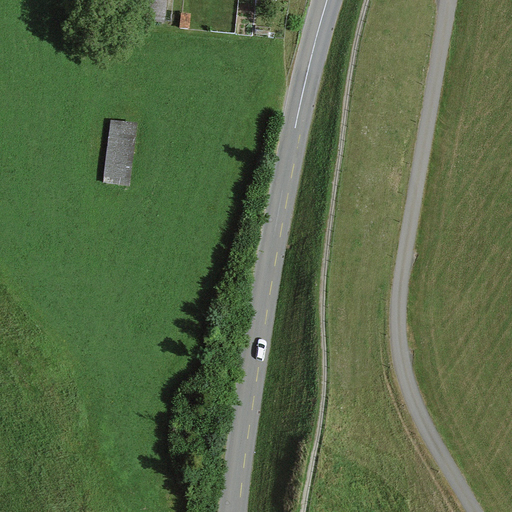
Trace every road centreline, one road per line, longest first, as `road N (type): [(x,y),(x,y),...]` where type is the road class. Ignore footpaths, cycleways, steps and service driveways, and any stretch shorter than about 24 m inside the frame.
road 1 (unclassified): [(448,0),(399,338),(417,408),(474,511)]
road 2 (tertiary): [(327,0),(275,227),(233,511)]
